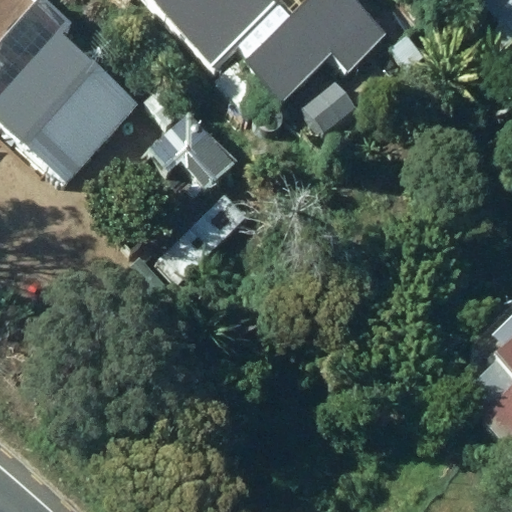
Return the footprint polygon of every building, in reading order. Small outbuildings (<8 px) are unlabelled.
[(357,0),(296,0),(250,48),(269,66),(259,76),(282,99),(328,52),(343,67),(378,31),(361,15),(366,9),(357,0)] [(0,85),(0,119),(48,165),(122,88),(55,25),(50,29),(34,14),(3,44),(22,62),(0,85)] [(269,91),(234,58),(213,80),(248,113),(269,91)] [(140,102),(115,125),(139,152),(165,131),(140,102)] [(177,162),(204,192),(237,162),(190,111),(165,134),(184,155),(177,162)] [(225,191),(156,259),(177,282),(247,212),(225,191)] [(173,299),(137,260),(100,294),(137,333),(173,299)] [(511,329),(490,349),(511,373),(511,378),(475,411),(511,453),(511,329)]
